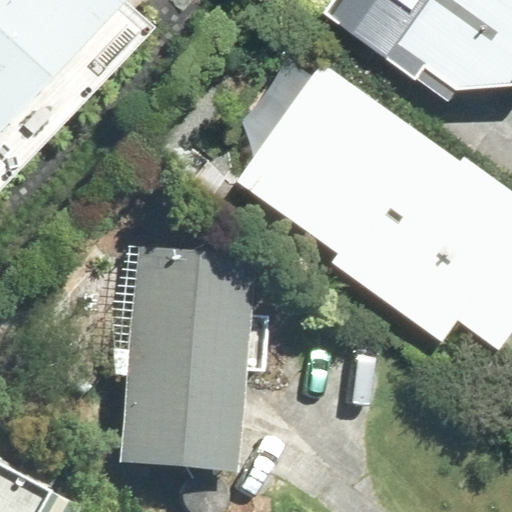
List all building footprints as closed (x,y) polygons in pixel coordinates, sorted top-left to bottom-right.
[(0,0),(0,104),(23,80),(27,83),(106,0),(0,0)] [(453,94),(490,92),(489,78),(511,76),(511,0),(329,0),(324,7),(453,94)] [(333,254),(446,334),(458,315),(504,346),(511,334),(511,181),(467,149),(463,155),(324,58),(237,176),(339,247),(333,254)] [(185,190),(158,171),(148,186),(175,204),(185,190)] [(130,243),(108,459),(222,470),(245,254),(130,243)] [(17,465),(47,481),(59,459),(28,444),(17,465)] [(0,511),(25,511),(37,490),(0,470),(0,511)]
